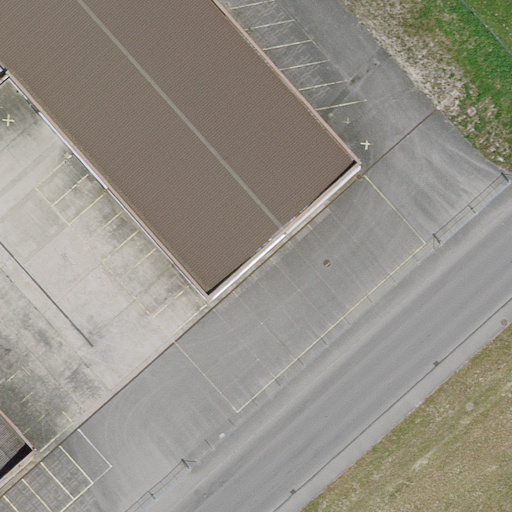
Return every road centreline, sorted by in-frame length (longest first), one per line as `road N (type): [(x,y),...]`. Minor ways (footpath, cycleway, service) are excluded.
road 1 (tertiary): [(511,260),(226,511)]
road 2 (unknown): [(0,259),(223,511)]
